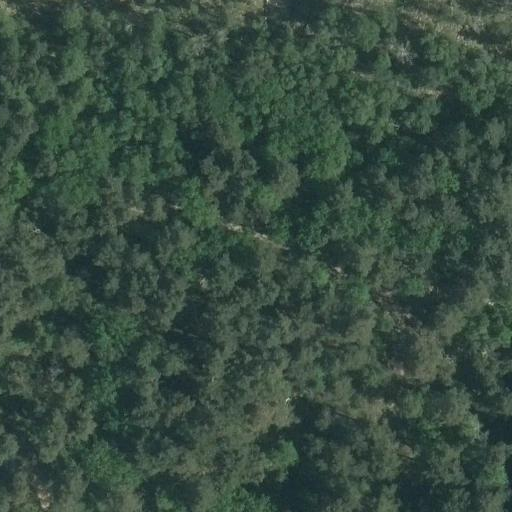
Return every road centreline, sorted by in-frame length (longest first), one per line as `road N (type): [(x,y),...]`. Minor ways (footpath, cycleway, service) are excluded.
road 1 (track): [(0,194),(212,220),(376,286),(511,309)]
road 2 (track): [(401,292),(393,442),(366,511)]
